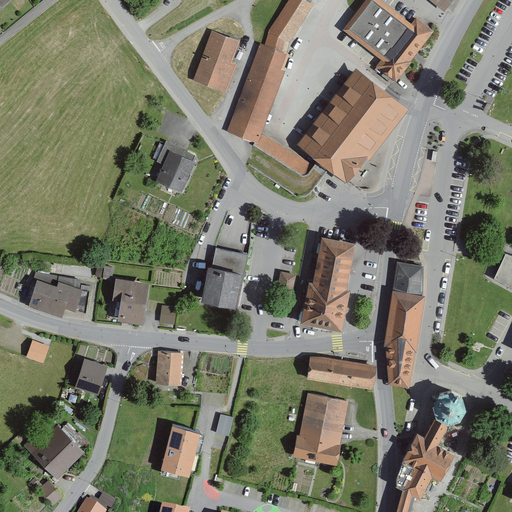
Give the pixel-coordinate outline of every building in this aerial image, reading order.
[(0,0),(0,11),(12,1),(11,0),(0,0)] [(310,164),(262,136),(287,73),(282,71),(288,55),(283,53),(286,41),(291,44),(315,7),(304,0),(290,0),(268,34),(266,46),(261,45),(226,132),(256,144),(255,147),(303,175),(310,164)] [(412,26),(380,0),(368,0),(344,29),(382,60),(376,67),(397,83),(413,63),(412,61),(435,33),(417,19),(412,26)] [(431,0),(447,12),(456,0),(431,0)] [(241,41),(212,31),(193,83),(226,95),(237,65),(233,64),(241,41)] [(358,68),(299,145),(351,184),(410,108),(358,68)] [(183,193),(196,163),(193,162),(195,157),(166,144),(157,164),(163,166),(156,181),(183,193)] [(162,147),(158,145),(153,159),(156,161),(162,147)] [(281,311),(300,313),(307,277),(313,278),(314,274),(307,272),(314,233),(297,231),(281,311)] [(360,244),(324,236),(306,323),(342,331),(360,244)] [(249,258),(216,251),(212,268),(210,268),(203,303),(237,311),(249,258)] [(511,256),(508,255),(496,280),(511,288),(511,256)] [(386,349),(391,386),(412,388),(417,354),(419,354),(427,298),(424,298),(426,268),(399,264),(386,349)] [(113,269),(105,268),(103,281),(111,282),(113,269)] [(79,291),(82,283),(36,273),(34,282),(37,283),(29,308),(63,318),(66,310),(78,314),(84,292),(79,291)] [(151,285),(117,279),(113,303),(122,304),(119,322),(144,326),(151,285)] [(176,308),(161,306),(159,323),(174,325),(176,308)] [(36,337),(30,354),(47,360),(54,343),(36,337)] [(158,353),(156,385),(181,386),(183,355),(158,353)] [(368,389),(371,365),(312,358),(308,381),(368,389)] [(100,397),(108,367),(85,360),(76,390),(100,397)] [(438,418),(451,425),(465,422),(471,412),(467,398),(455,393),(440,396),(436,405),(438,418)] [(340,444),(348,402),(308,395),(301,436),(298,435),(293,458),(339,466),(343,445),(340,444)] [(229,433),(234,414),(221,411),(216,430),(229,433)] [(451,425),(438,418),(427,438),(420,434),(399,474),(399,489),(405,491),(399,511),(410,511),(415,495),(424,500),(435,477),(444,481),(458,455),(440,446),(451,425)] [(85,454),(57,426),(40,443),(34,437),(24,447),(58,480),(85,454)] [(203,433),(175,426),(164,470),(192,477),(203,433)] [(39,485),(34,480),(30,484),(35,489),(39,485)] [(64,497),(48,481),(37,492),(54,507),(64,497)] [(90,503),(88,502),(80,511),(109,511),(116,503),(105,496),(100,503),(93,498),(90,503)]
